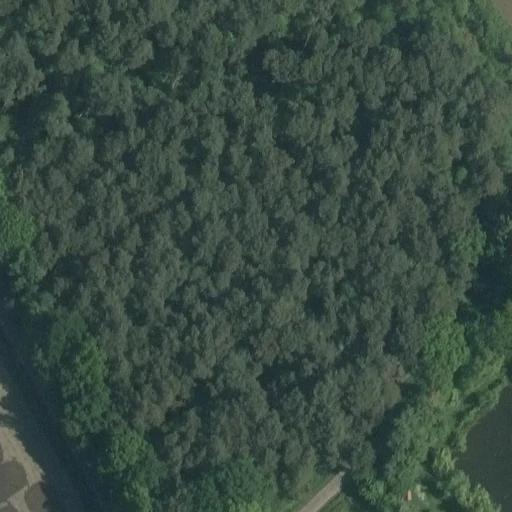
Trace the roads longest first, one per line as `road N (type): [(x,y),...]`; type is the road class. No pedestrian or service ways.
road 1 (unclassified): [(309,511),(511,321)]
road 2 (unclassified): [(115,511),(0,307)]
